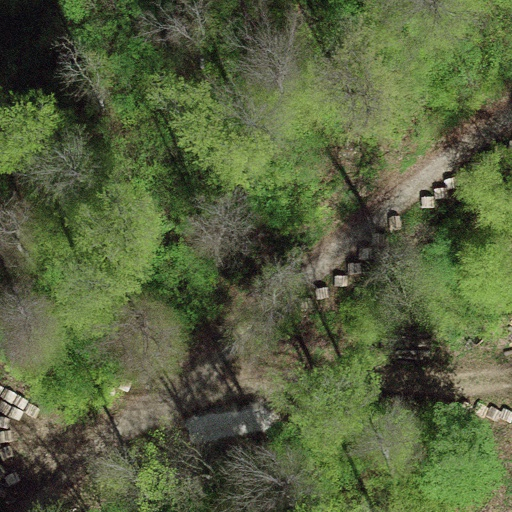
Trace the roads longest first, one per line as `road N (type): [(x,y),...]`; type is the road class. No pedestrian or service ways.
road 1 (track): [(511,111),(329,235),(147,406)]
road 2 (track): [(147,406),(25,511)]
